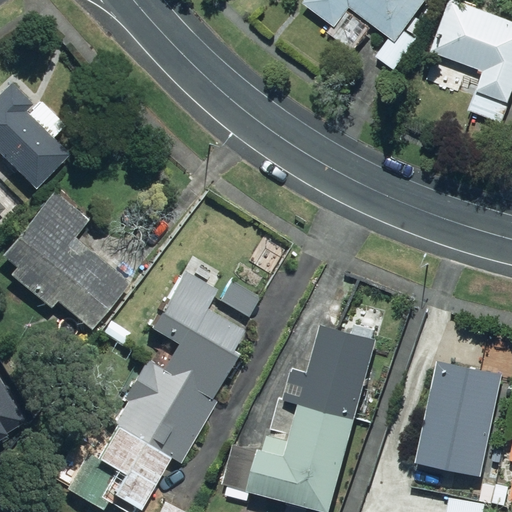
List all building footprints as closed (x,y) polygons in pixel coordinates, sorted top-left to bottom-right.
[(308,0),(303,8),(329,27),(326,31),(355,51),(372,27),(389,38),(375,58),(395,72),(428,24),(415,15),(425,0),(308,0)] [(508,105),(511,94),(511,22),(449,0),(430,54),(483,72),(475,93),(508,105)] [(29,104),(7,84),(0,91),(0,210),(2,209),(0,206),(0,162),(32,190),(67,155),(24,109),(29,104)] [(468,112),(502,124),(508,105),(475,93),(468,112)] [(52,192),(0,256),(0,260),(12,270),(5,277),(46,308),(55,301),(88,328),(125,281),(71,238),(86,219),(52,192)] [(185,277),(149,334),(174,346),(161,369),(146,362),(121,400),(126,404),(93,460),(120,476),(108,499),(128,511),(132,511),(165,461),(177,467),(214,403),(209,401),(234,357),(231,352),(243,332),(205,309),(214,292),(185,277)] [(490,328),(451,322),(445,359),(484,365),(490,328)] [(232,444),(220,485),(324,511),(328,511),(375,340),(370,338),(371,331),(352,327),(349,334),(319,325),(307,372),(293,368),(283,398),(297,403),(282,457),(232,444)] [(502,374),(436,359),(414,461),(480,476),(502,374)] [(482,511),(484,504),(446,497),(443,511),(482,511)] [(180,511),(160,502),(155,511),(180,511)]
